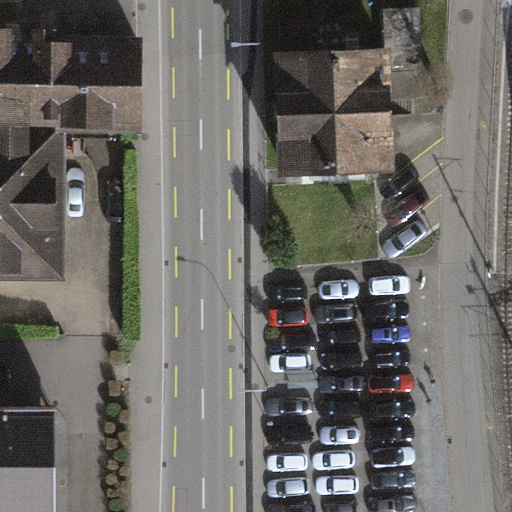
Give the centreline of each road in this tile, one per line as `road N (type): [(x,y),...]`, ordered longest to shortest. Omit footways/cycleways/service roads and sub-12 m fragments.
road 1 (residential): [(475,0),(463,258),(479,511)]
road 2 (primary): [(203,511),(199,0)]
